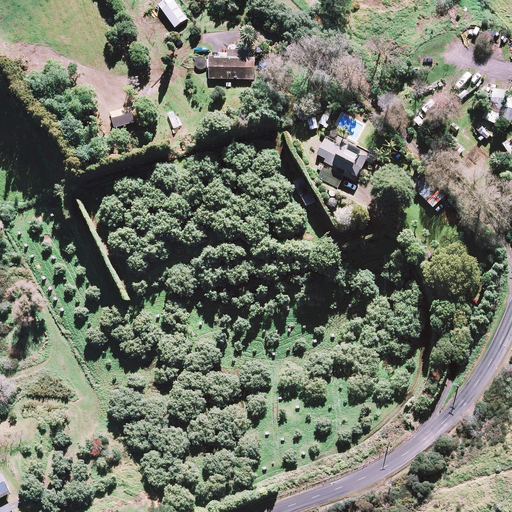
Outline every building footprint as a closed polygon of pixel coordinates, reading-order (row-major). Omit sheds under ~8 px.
[(188,19),(176,0),(172,0),(162,6),(175,27),(188,19)] [(251,48),(229,47),(229,53),(213,52),(211,77),(253,79),(255,56),(251,55),(251,48)] [(508,91),(493,90),(491,105),(507,107),(508,91)] [(331,118),(323,116),(320,126),(328,128),(331,118)] [(319,130),(316,119),(308,121),(310,132),(319,130)] [(327,139),(325,142),(316,161),(324,165),(323,168),(330,172),(332,168),(348,175),(345,183),(354,187),(365,164),(368,157),(360,154),(362,151),(350,145),(346,152),(341,149),(339,149),(341,145),(327,139)] [(368,157),(365,164),(374,168),(377,161),(368,157)] [(342,183),(322,172),(317,182),(337,192),(342,183)] [(417,172),(408,181),(427,201),(440,189),(427,176),(424,179),(417,172)] [(314,206),(301,182),(293,187),(306,211),(314,206)] [(0,497),(10,493),(1,475),(0,475),(0,497)]
